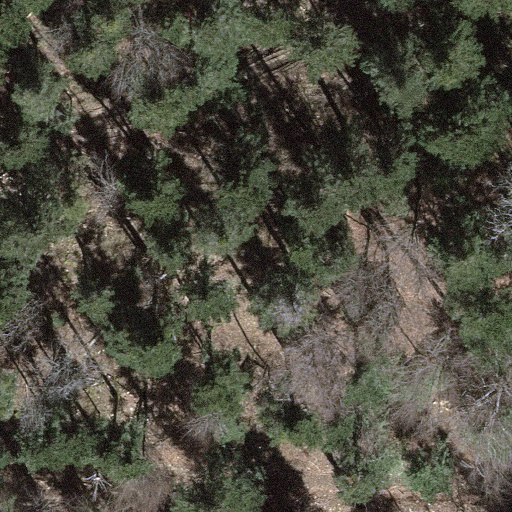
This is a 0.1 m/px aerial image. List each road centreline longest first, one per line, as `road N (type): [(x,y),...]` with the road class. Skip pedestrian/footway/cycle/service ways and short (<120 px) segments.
road 1 (track): [(511,461),(294,462),(0,441)]
road 2 (track): [(0,94),(196,56),(308,0)]
